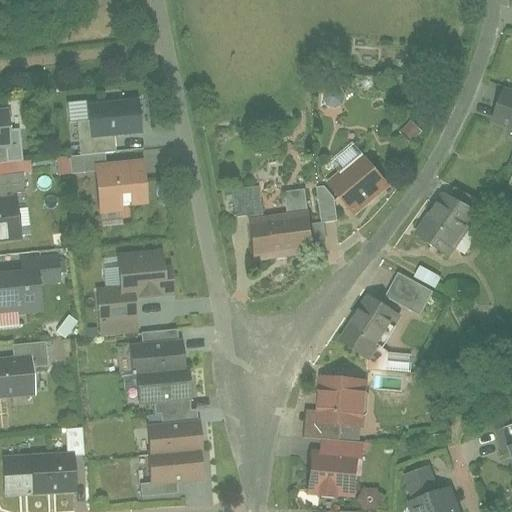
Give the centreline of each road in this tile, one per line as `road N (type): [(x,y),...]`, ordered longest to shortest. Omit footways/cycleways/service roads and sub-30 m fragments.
road 1 (residential): [(496,0),(487,52),(442,160),(300,338),(235,371)]
road 2 (residential): [(235,371),(160,0)]
road 3 (residential): [(255,511),(235,371)]
